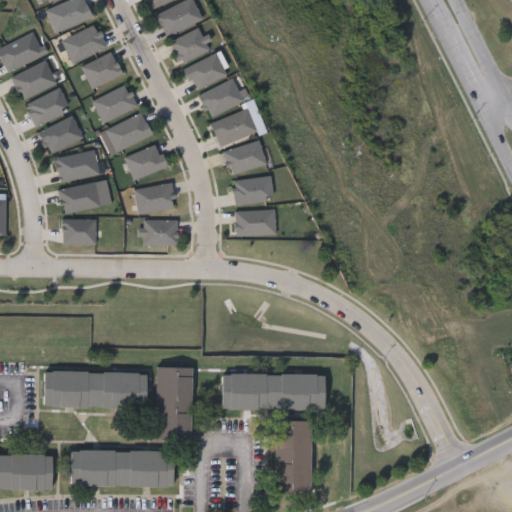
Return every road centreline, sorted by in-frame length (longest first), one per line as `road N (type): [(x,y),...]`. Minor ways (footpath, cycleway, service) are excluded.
road 1 (residential): [(456,465),(423,392),(372,325),(290,282),(0,266)]
road 2 (residential): [(117,0),(189,147),(206,204),(204,272)]
road 3 (secondary): [(427,0),(511,168)]
road 4 (tertiary): [(511,437),(363,511)]
road 5 (residential): [(0,116),(34,218),(34,267)]
road 6 (secondary): [(511,114),(457,0)]
